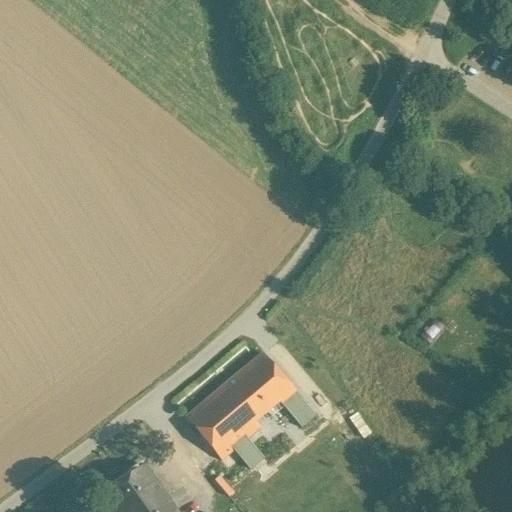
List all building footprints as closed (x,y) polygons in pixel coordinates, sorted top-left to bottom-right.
[(241,342),(175,398),(188,413),(254,357),(241,342)] [(262,355),(185,419),(221,462),(271,420),(298,398),(262,355)] [(298,398),(271,420),(287,440),(314,418),(298,398)] [(271,420),(221,462),(237,481),(287,440),(271,420)] [(144,468),(100,498),(109,511),(166,511),(172,508),(144,468)]
